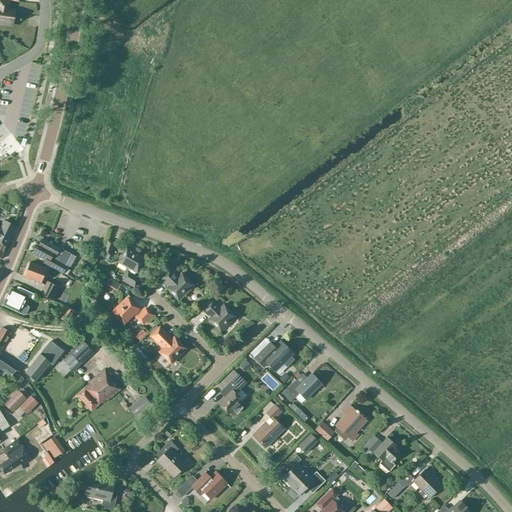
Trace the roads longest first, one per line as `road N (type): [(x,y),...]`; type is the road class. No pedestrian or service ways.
road 1 (tertiary): [(508,511),(278,309)]
road 2 (tertiary): [(278,309),(205,254),(35,191)]
road 3 (secondary): [(35,191),(78,0)]
road 4 (residential): [(177,511),(131,457),(179,408)]
